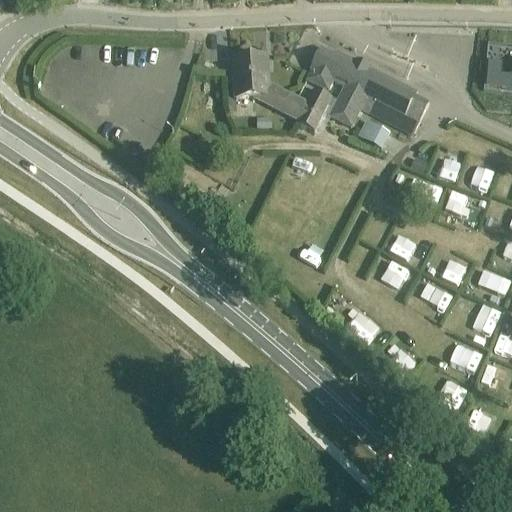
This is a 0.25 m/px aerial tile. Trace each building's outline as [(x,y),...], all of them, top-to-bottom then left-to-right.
[(377,79),(373,77),(333,56),(328,67),(316,61),(311,71),(312,72),(310,75),(332,87),(333,84),(344,89),(328,119),(352,131),(362,111),(413,137),(429,106),(423,102),(415,98),(417,95),(379,75),(377,79)] [(332,87),(310,75),(297,101),(268,86),(266,61),(234,63),(236,102),(252,102),(298,125),(315,133),(332,99),(327,97),(332,87)] [(186,118),(208,120),(209,100),(187,98),(186,118)] [(257,121),(257,132),(272,131),(272,121),(257,121)] [(358,139),(381,152),(390,136),(366,123),(358,139)] [(456,287),(465,271),(449,263),(441,279),(456,287)] [(480,301),(501,308),(509,285),(488,278),(480,301)] [(435,316),(447,297),(432,287),(420,306),(435,316)] [(443,366),(475,380),(483,360),(451,346),(443,366)] [(511,391),(511,383),(511,371),(488,367),(484,385),(511,391)]
